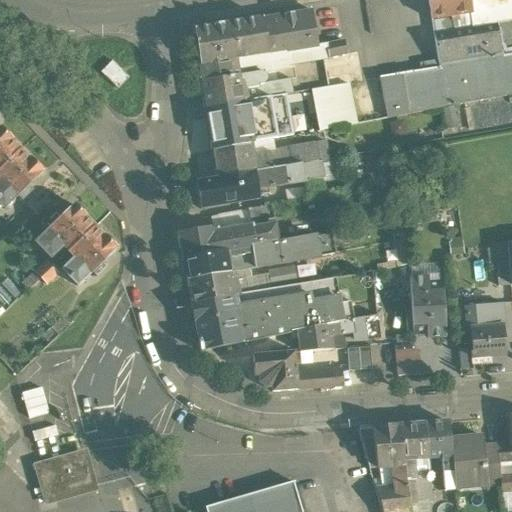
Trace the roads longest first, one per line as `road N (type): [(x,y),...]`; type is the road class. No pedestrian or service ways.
road 1 (residential): [(511,399),(269,414),(183,381),(163,350),(155,314),(151,155),(166,85),(147,8)]
road 2 (tertiary): [(147,8),(46,14),(17,0)]
